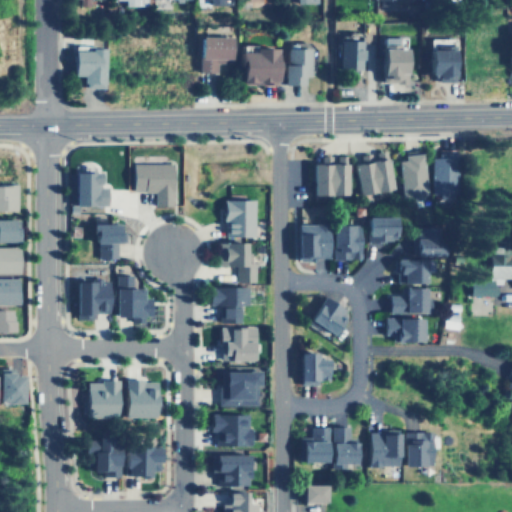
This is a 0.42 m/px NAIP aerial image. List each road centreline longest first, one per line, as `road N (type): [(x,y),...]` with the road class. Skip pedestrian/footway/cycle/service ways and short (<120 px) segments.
road 1 (residential): [(52,511),(41,0)]
road 2 (tertiary): [(0,125),(511,116)]
road 3 (residential): [(282,511),(278,120)]
road 4 (residential): [(52,509),(176,502),(184,488),(182,347)]
road 5 (residential): [(280,282),(351,289),(360,385),(335,404),(281,405)]
road 6 (residential): [(0,347),(182,347)]
